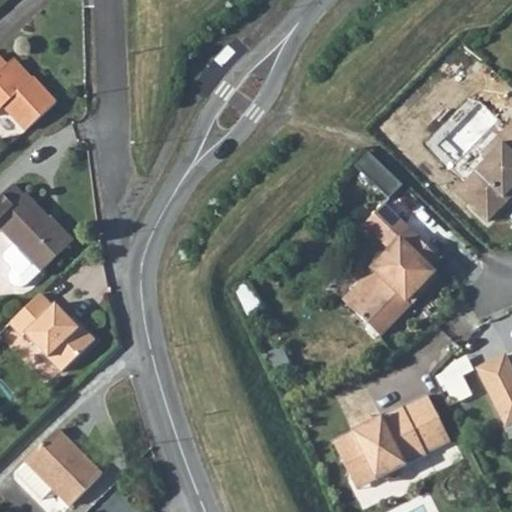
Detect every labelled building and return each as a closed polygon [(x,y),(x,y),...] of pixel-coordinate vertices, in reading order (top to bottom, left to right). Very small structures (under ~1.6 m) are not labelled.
[(0,58),(0,109),(4,106),(27,133),(57,105),(34,79),(29,83),(11,63),(7,67),(0,58)] [(470,206),(486,221),(506,201),(503,197),(511,187),(511,120),(480,154),(485,159),(464,182),(479,197),(470,206)] [(402,185),(368,151),(354,165),(388,198),(402,185)] [(470,206),(479,197),(464,182),(455,191),(470,206)] [(71,245),(49,222),(52,218),(29,194),(27,196),(15,185),(0,199),(0,228),(15,244),(5,253),(5,260),(13,268),(5,276),(22,293),(71,245)] [(383,205),(364,224),(390,249),(371,269),(376,274),(385,283),(355,313),(379,336),(409,305),(406,301),(418,289),(421,292),(437,276),(427,267),(436,257),(383,205)] [(346,305),(355,313),(385,283),(376,274),(346,305)] [(81,325),(60,302),(57,304),(44,292),(12,322),(25,335),(28,333),(65,371),(100,337),(86,321),(81,325)] [(503,356),(477,369),(483,383),(510,369),(503,356)] [(511,373),(510,369),(483,383),(505,425),(511,421),(511,373)] [(350,432),(331,441),(350,478),(369,469),(374,480),(375,481),(383,477),(386,480),(390,481),(393,480),(395,478),(397,476),(396,470),(405,466),(404,465),(425,455),(424,454),(449,442),(426,395),(401,408),(401,407),(380,417),(380,416),(350,431),(350,432)] [(101,472),(58,426),(25,458),(69,503),(101,472)] [(369,469),(350,478),(355,490),(374,480),(369,469)]
